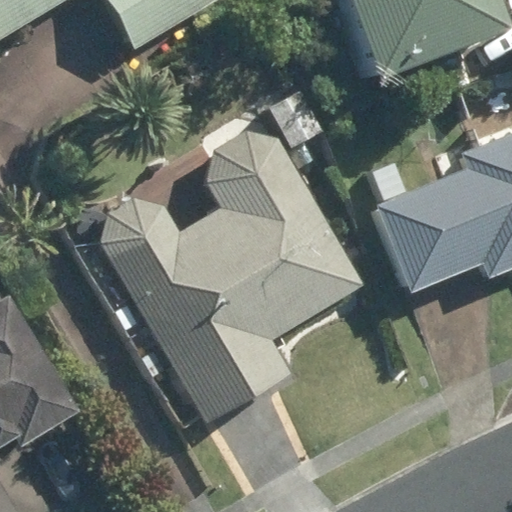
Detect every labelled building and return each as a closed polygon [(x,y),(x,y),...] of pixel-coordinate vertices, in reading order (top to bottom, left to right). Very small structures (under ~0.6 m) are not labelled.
[(215,0),(0,0),(0,38),(66,0),(74,0),(109,61),(215,0)] [(476,42),(459,0),(299,0),(338,98),(476,42)] [(133,199),(67,237),(183,439),(266,391),(244,352),(349,292),(252,122),(168,169),(194,216),(156,237),(133,199)] [(449,180),(392,200),(382,171),(355,180),(365,209),(348,215),(378,303),(462,274),(466,285),(511,269),(511,131),(441,156),(449,180)] [(0,353),(0,453),(46,425),(0,353)]
